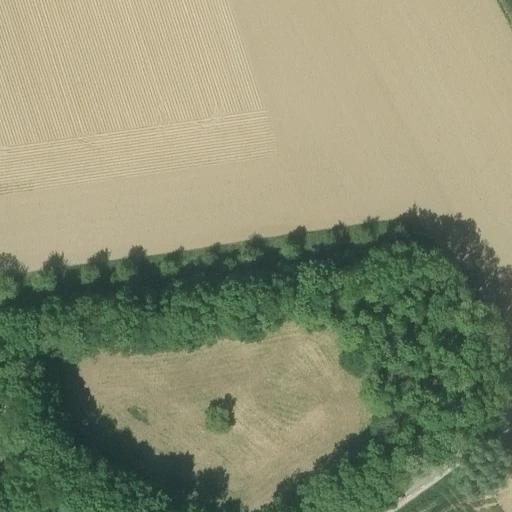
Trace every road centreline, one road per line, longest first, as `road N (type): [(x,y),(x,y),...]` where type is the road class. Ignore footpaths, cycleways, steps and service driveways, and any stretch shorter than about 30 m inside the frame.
road 1 (unclassified): [(368,511),(511,415)]
road 2 (unclassified): [(52,511),(0,393)]
